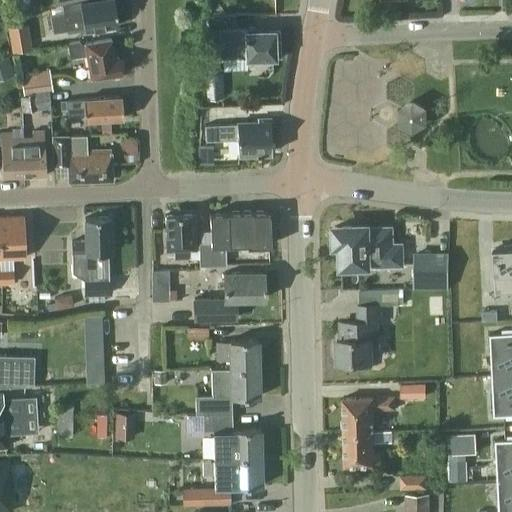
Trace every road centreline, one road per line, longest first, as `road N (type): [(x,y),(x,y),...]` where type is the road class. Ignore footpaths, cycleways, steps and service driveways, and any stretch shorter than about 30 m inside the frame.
road 1 (tertiary): [(310,511),(301,183)]
road 2 (residential): [(301,183),(511,204)]
road 3 (residential): [(314,36),(511,27)]
road 4 (residential): [(149,189),(143,0)]
road 5 (residential): [(149,189),(301,183)]
road 6 (residential): [(0,200),(149,189)]
road 7 (tertiary): [(301,183),(314,36)]
